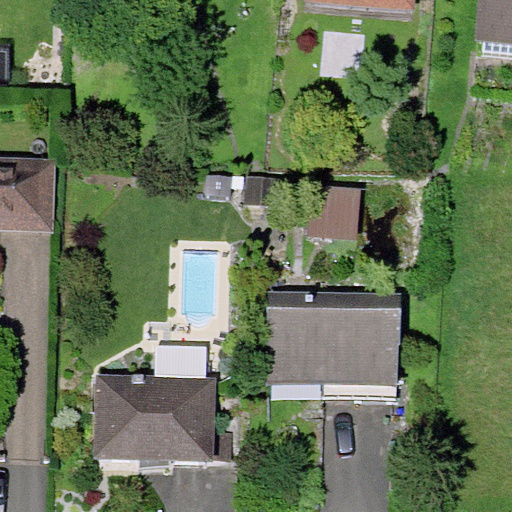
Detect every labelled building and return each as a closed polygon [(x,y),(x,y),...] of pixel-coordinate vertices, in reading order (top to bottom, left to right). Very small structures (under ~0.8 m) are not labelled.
[(137,0),(86,0),(83,31),(134,36),(137,0)] [(298,0),(298,8),(412,16),(413,0),(298,0)] [(511,0),(471,0),(464,54),(511,60),(511,0)] [(47,172),(0,171),(0,242),(46,243),(47,172)] [(295,236),(297,197),(211,194),(210,216),(251,218),(251,234),(295,236)] [(399,201),(313,200),(313,244),(378,245),(378,261),(398,261),(399,201)] [(404,297),(267,294),(264,390),(324,392),(324,402),(401,404),(404,297)] [(148,386),(96,385),(93,472),(205,476),(209,356),(149,354),(148,386)]
